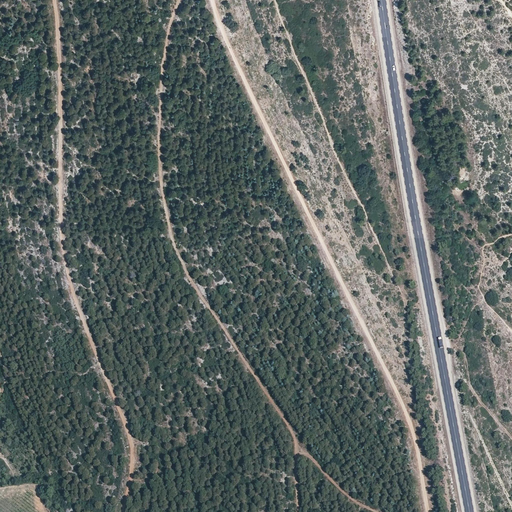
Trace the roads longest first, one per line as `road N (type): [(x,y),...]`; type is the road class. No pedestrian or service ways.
road 1 (track): [(426,511),(409,421),(212,0)]
road 2 (track): [(180,0),(159,98),(169,237),(293,434),(295,511)]
road 3 (track): [(52,0),(60,227),(69,285),(125,423),(130,469),(123,511)]
road 4 (primary): [(468,511),(381,0)]
road 5 (track): [(275,0),(394,280)]
